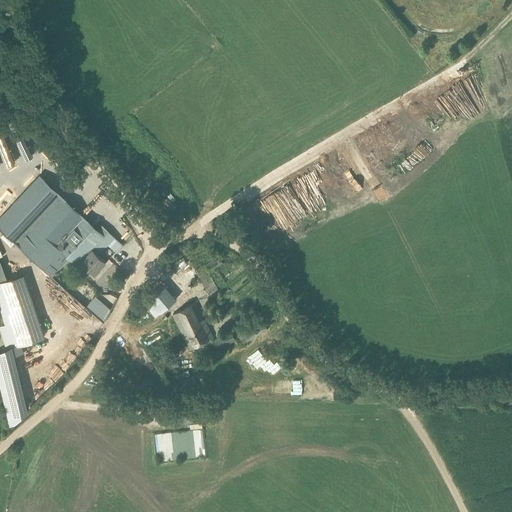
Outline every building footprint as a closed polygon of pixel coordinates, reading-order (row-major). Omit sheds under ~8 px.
[(8,116),(0,116),(0,129),(10,128),(8,116)] [(22,131),(19,139),(28,142),(31,135),(22,131)] [(40,152),(45,147),(36,136),(31,141),(40,152)] [(28,168),(17,177),(20,181),(32,172),(28,168)] [(41,175),(0,218),(0,223),(54,277),(71,259),(76,264),(93,246),(102,254),(116,238),(110,233),(107,236),(41,175)] [(89,194),(101,186),(96,180),(85,188),(89,194)] [(92,250),(81,261),(94,273),(105,262),(92,250)] [(173,256),(177,261),(183,257),(179,252),(173,256)] [(219,256),(206,265),(210,272),(224,264),(219,256)] [(204,264),(195,269),(210,298),(220,292),(204,264)] [(24,272),(0,280),(0,310),(13,347),(21,345),(46,336),(24,272)] [(245,279),(248,285),(256,280),(253,274),(245,279)] [(164,283),(142,301),(143,303),(151,312),(155,317),(177,298),(164,283)] [(104,300),(97,296),(95,300),(87,296),(84,301),(99,309),(104,300)] [(196,303),(173,315),(190,349),(214,337),(196,303)] [(243,333),(235,337),(240,346),(268,330),(263,321),(243,333)] [(49,339),(42,347),(50,354),(63,340),(54,332),(48,338),(49,339)] [(225,335),(213,340),(218,349),(229,343),(225,335)] [(24,353),(21,345),(13,347),(13,348),(16,356),(24,353)] [(173,354),(159,362),(167,375),(181,367),(173,354)] [(301,379),(296,380),(296,372),(272,374),(273,389),(301,387),(301,379)] [(203,404),(177,407),(178,423),(205,421),(203,404)] [(190,424),(192,451),(199,451),(197,424),(190,424)] [(153,427),(154,455),(169,454),(168,427),(153,427)]
